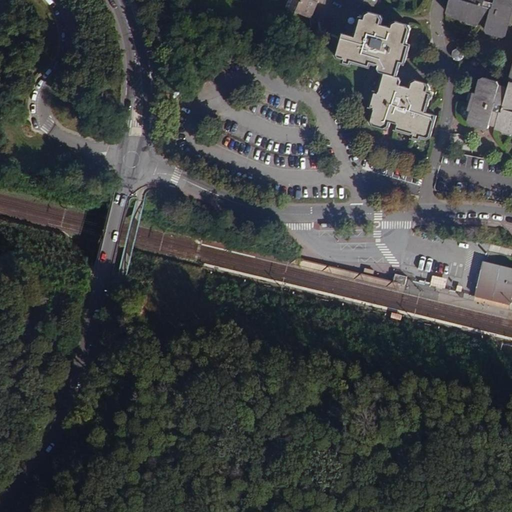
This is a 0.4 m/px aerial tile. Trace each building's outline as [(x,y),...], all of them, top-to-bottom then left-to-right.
[(292,0),(289,10),(310,19),(314,9),(315,10),(319,0),(292,0)] [(501,39),(506,36),(511,14),(511,0),(467,0),(467,2),(459,0),(451,0),(447,12),(450,16),(480,25),(481,23),(487,24),(485,32),(487,35),(501,39)] [(374,127),(384,130),(388,128),(389,122),(398,125),(398,127),(405,130),(404,132),(427,139),(431,137),(437,117),(427,114),(430,104),(426,103),(431,88),(428,85),(415,81),(411,83),(409,89),(400,86),(401,82),(400,79),(397,78),(411,30),(409,26),(396,22),(392,24),(391,28),(381,25),(383,19),(381,16),(370,13),(366,14),(362,25),(359,24),(354,38),(344,35),(338,57),(360,64),(361,62),(379,67),(378,70),(380,73),(385,75),(371,122),(374,127)] [(511,76),(508,90),(500,88),(498,83),(486,79),(480,82),(477,94),(474,93),(469,111),(472,112),(468,123),(471,127),(484,132),(489,129),(490,125),(496,127),(495,129),(511,134),(511,76)] [(305,261),(291,258),(290,264),(397,288),(398,283),(394,282),(305,261)] [(511,267),(484,261),(481,273),(480,278),(478,287),(475,296),(482,297),(488,299),(510,304),(511,296),(511,267)] [(430,287),(445,290),(447,279),(433,275),(430,287)] [(482,297),(475,296),(474,300),(509,308),(510,304),(488,299),(482,297)]
